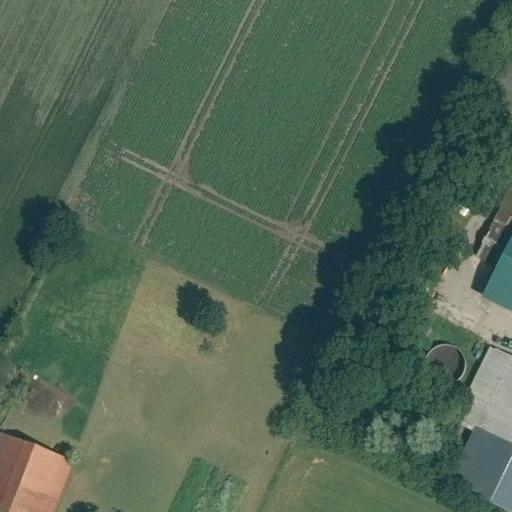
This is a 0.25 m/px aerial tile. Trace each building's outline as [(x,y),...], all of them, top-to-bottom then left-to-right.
[(511,35),(480,100),(511,115),(511,35)] [(511,248),(485,300),(511,313),(511,248)] [(457,354),(432,344),(421,372),(446,382),(457,354)] [(511,358),(484,345),(449,415),(470,426),(445,476),(511,509),(511,358)] [(0,511),(54,511),(69,464),(2,443),(0,448),(0,511)]
